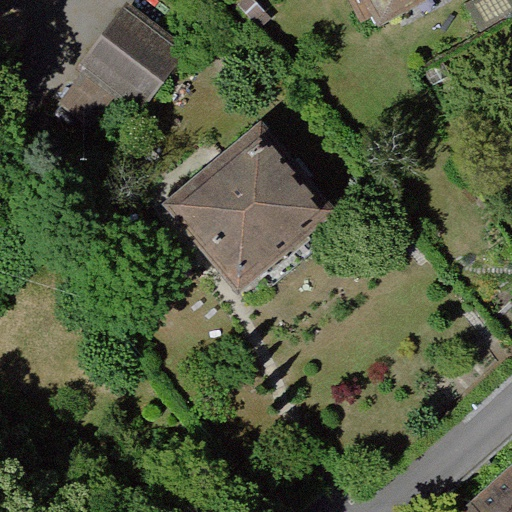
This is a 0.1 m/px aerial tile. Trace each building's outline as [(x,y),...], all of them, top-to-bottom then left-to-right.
[(467,0),(342,0),(365,42),(380,34),(385,44),(467,0)] [(511,22),(511,0),(486,0),(470,9),(486,37),(511,22)] [(197,46),(138,1),(86,69),(91,73),(67,104),(120,145),(197,46)] [(344,225),(266,132),(166,215),(243,308),(344,225)] [(0,328),(12,312),(0,303),(0,328)] [(511,511),(511,485),(483,511),(511,511)]
